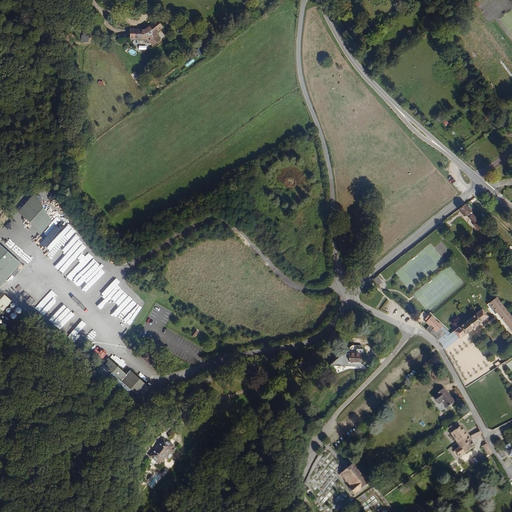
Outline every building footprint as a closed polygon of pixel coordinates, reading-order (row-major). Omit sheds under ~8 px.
[(158,37),(154,31),(154,28),(160,23),(155,17),(143,27),(128,27),(127,36),(143,36),(147,37),(151,42),(158,37)] [(187,67),(195,61),(193,59),(185,64),(187,67)] [(41,235),(51,225),(33,196),(17,213),(41,235)] [(469,210),(467,208),(464,204),(463,204),(460,206),(466,212),(469,210)] [(59,268),(82,243),(75,237),(69,243),(65,245),(75,235),(69,229),(68,226),(61,220),(63,218),(58,213),(57,210),(52,206),(48,210),(50,215),(52,216),(55,222),(52,225),(55,228),(50,233),(52,238),(40,250),(52,261),(52,262),(59,268)] [(471,218),(474,216),(469,210),(466,212),(471,218)] [(476,227),(481,223),(474,216),(471,218),(473,220),(471,221),(472,223),(476,227)] [(463,243),(467,249),(473,244),(469,238),(463,243)] [(0,284),(19,264),(0,246),(0,284)] [(497,267),(505,260),(502,256),(494,262),(497,267)] [(379,287),(383,283),(377,277),(373,281),(379,287)] [(42,313),(55,292),(48,288),(35,309),(42,313)] [(127,291),(108,311),(110,314),(130,294),(127,291)] [(0,298),(0,313),(12,301),(4,294),(0,298)] [(13,299),(17,303),(22,298),(18,294),(13,299)] [(62,295),(43,314),(60,330),(77,313),(69,304),(70,303),(62,295)] [(511,318),(504,308),(502,306),(496,311),(498,312),(495,314),(511,336),(511,318)] [(460,341),(489,319),(483,310),(451,334),(449,331),(447,333),(445,335),(437,341),(439,344),(444,352),(459,340),(460,341)] [(425,330),(437,341),(445,335),(441,331),(440,332),(438,330),(441,327),(437,324),(434,321),(430,317),(424,323),(428,326),(425,330)] [(96,329),(92,324),(74,340),(79,345),(96,329)] [(151,365),(155,360),(146,352),(142,357),(151,365)] [(364,364),(367,360),(360,353),(357,356),(364,364)] [(352,360),(360,368),(364,364),(357,356),(352,360)] [(454,362),(458,369),(462,368),(463,370),(471,365),(467,356),(454,362)] [(142,396),(151,387),(131,370),(127,374),(107,357),(103,362),(134,388),(142,396)] [(127,395),(134,388),(103,362),(103,363),(102,362),(99,366),(98,365),(95,367),(127,395)] [(471,371),(462,374),(466,385),(475,381),(471,371)] [(431,393),(434,399),(445,389),(443,386),(431,393)] [(439,399),(447,393),(445,389),(434,399),(436,402),(439,399)] [(444,406),(452,401),(447,393),(439,399),(444,406)] [(457,419),(459,421),(469,413),(468,411),(457,419)] [(457,444),(465,438),(453,422),(452,423),(446,428),(457,444)] [(467,436),(469,439),(479,431),(477,429),(467,436)] [(460,456),(472,447),(465,438),(457,444),(460,448),(456,451),(460,456)] [(167,463),(177,451),(165,441),(164,442),(173,450),(162,462),(164,464),(166,462),(167,463)] [(156,470),(162,462),(173,450),(164,442),(150,458),(153,461),(150,465),(156,470)] [(486,455),(490,452),(485,443),(481,446),(486,455)] [(452,471),(460,466),(455,460),(447,465),(452,471)] [(507,460),(502,463),(506,468),(511,465),(507,460)] [(355,496),(371,482),(365,475),(363,476),(353,464),(350,467),(347,464),(343,467),(346,470),(341,474),(353,490),(351,491),(355,496)]
